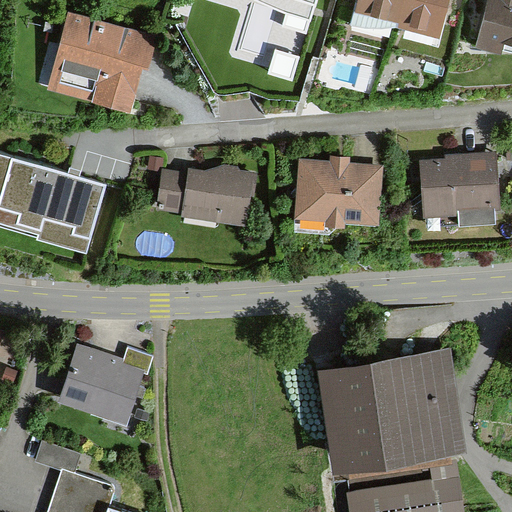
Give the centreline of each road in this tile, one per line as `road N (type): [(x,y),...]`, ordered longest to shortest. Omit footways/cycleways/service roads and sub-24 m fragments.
road 1 (tertiary): [(0,299),(160,308),(511,284)]
road 2 (residential): [(91,141),(511,110)]
road 3 (track): [(175,511),(161,442),(160,308)]
